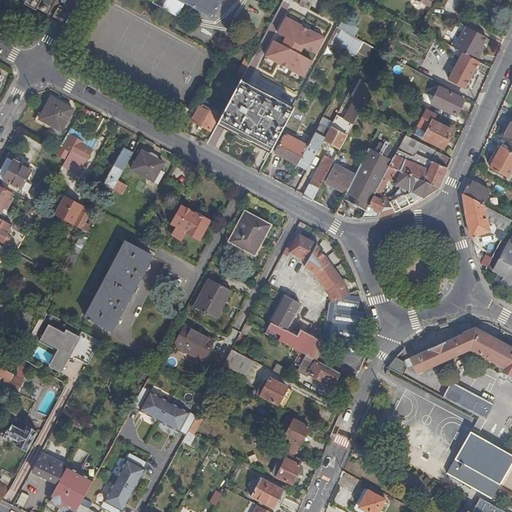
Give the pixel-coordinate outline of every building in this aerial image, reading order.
[(22,0),(46,12),(52,0),(22,0)] [(148,0),(164,8),(179,17),(186,3),(214,18),(223,0),(148,0)] [(311,49),(320,33),(288,16),(280,32),(288,37),(284,44),(275,39),(267,55),(299,71),(307,56),(299,52),(303,45),(311,49)] [(454,50),(462,54),(475,61),(482,48),(487,38),(466,27),(454,50)] [(338,28),(330,42),(356,56),(364,42),(344,32),(344,31),(338,28)] [(475,61),(478,62),(485,49),(482,48),(475,61)] [(465,89),(478,63),(478,62),(475,61),(462,54),(449,80),(465,89)] [(365,81),(375,86),(377,83),(384,69),(377,65),(370,80),(366,78),(365,81)] [(296,105),(242,79),(218,123),(271,151),(296,105)] [(325,157),(304,196),(313,201),(361,112),(375,86),(365,81),(356,97),(358,99),(346,121),(341,118),(337,116),(324,139),(324,141),(335,147),(328,159),(325,157)] [(454,116),(462,99),(438,87),(433,97),(438,99),(434,106),(454,116)] [(62,131),(74,110),(52,98),(44,112),(40,120),(55,127),(62,131)] [(210,128),(219,112),(201,102),(192,119),(210,128)] [(183,120),(189,110),(181,105),(175,116),(183,120)] [(94,111),(85,106),(80,114),(90,119),(94,111)] [(414,133),(443,147),(452,130),(433,121),(436,114),(426,109),(414,133)] [(53,130),(55,127),(40,120),(44,112),(42,111),(37,121),(53,130)] [(511,119),(501,139),(511,144),(511,119)] [(218,123),(217,125),(270,153),(271,151),(218,123)] [(300,159),(311,164),(324,141),(324,139),(314,133),(307,146),(300,159)] [(275,152),(297,164),(300,159),(307,146),(284,134),(275,152)] [(61,146),(64,148),(70,136),(68,135),(61,146)] [(72,151),(87,159),(90,154),(92,149),(83,144),(84,143),(71,135),(70,136),(64,148),(71,152),(72,151)] [(414,156),(421,143),(406,135),(398,149),(414,156)] [(342,200),(365,212),(375,192),(378,186),(383,178),(388,167),(392,161),(385,157),(388,151),(386,149),(388,146),(382,143),(380,146),(378,145),(375,152),(369,148),(353,179),(345,194),(342,200)] [(124,146),(114,165),(123,170),(133,151),(124,146)] [(511,170),(511,155),(495,146),(489,158),(493,160),(488,170),(507,179),(511,170)] [(60,147),(57,154),(65,159),(69,152),(60,147)] [(131,169),(153,181),(159,171),(163,162),(155,157),(148,154),(141,150),(131,169)] [(71,152),(62,166),(78,175),(87,159),(72,151),(71,152)] [(392,161),(388,167),(403,174),(437,188),(446,169),(451,158),(437,151),(432,163),(417,156),(413,163),(404,160),(403,163),(393,158),(392,161)] [(11,152),(0,172),(0,184),(18,194),(23,197),(30,183),(25,180),(31,169),(14,160),(16,155),(11,152)] [(325,183),(345,194),(353,179),(346,174),(348,171),(336,164),(325,183)] [(123,170),(114,165),(105,183),(114,187),(117,183),(123,170)] [(398,184),(403,174),(388,167),(383,178),(390,181),(398,184)] [(159,171),(153,181),(159,183),(164,174),(159,171)] [(389,203),(392,213),(418,202),(436,189),(437,188),(403,174),(398,184),(397,187),(401,190),(393,194),(396,200),(389,203)] [(378,186),(381,188),(385,190),(390,181),(383,178),(378,186)] [(114,187),(112,191),(121,197),(126,188),(117,183),(114,187)] [(465,186),(461,195),(481,206),(487,193),(472,185),(471,188),(465,186)] [(0,211),(2,208),(7,211),(14,198),(12,196),(13,193),(10,192),(0,186),(0,211)] [(365,212),(361,219),(376,219),(383,203),(385,197),(378,194),(375,192),(365,212)] [(496,229),(505,234),(511,222),(481,206),(461,195),(467,221),(472,243),(491,237),(487,222),(497,227),(496,229)] [(83,229),(89,232),(90,233),(95,222),(91,219),(88,223),(75,216),(81,204),(64,196),(54,214),(83,229)] [(383,203),(376,219),(392,213),(389,203),(383,203)] [(199,240),(210,220),(195,211),(195,212),(180,204),(170,224),(175,227),(171,234),(182,240),(186,232),(199,240)] [(255,254),(271,224),(246,211),(230,240),(255,254)] [(10,227),(12,224),(12,223),(0,217),(0,240),(2,241),(10,227)] [(12,224),(10,227),(26,235),(29,228),(14,220),(12,223),(12,224)] [(83,229),(72,251),(77,254),(89,232),(83,229)] [(317,246),(318,244),(300,235),(290,252),(308,261),(317,246)] [(501,284),(507,287),(511,277),(511,246),(509,244),(511,237),(510,236),(492,272),(503,278),(501,284)] [(111,331),(152,256),(125,241),(84,316),(87,318),(86,320),(89,321),(90,320),(111,331)] [(3,247),(0,244),(0,266),(0,267),(10,250),(3,247)] [(335,302),(350,294),(341,279),(317,246),(308,261),(305,267),(315,273),(327,289),(335,302)] [(72,251),(70,250),(63,263),(70,267),(77,254),(72,251)] [(301,274),(311,280),(315,273),(305,267),(301,274)] [(216,318),(231,290),(209,278),(194,306),(216,318)] [(286,294),(265,332),(269,334),(289,296),(286,294)] [(361,296),(350,294),(335,302),(328,305),(324,341),(323,346),(332,347),(331,353),(362,356),(364,340),(364,309),(364,304),(360,304),(361,296)] [(289,296),(269,334),(285,343),(291,332),(284,328),(299,301),(289,296)] [(252,325),(246,322),(240,333),(232,349),(237,352),(252,325)] [(64,335),(49,326),(41,340),(59,350),(50,368),(62,374),(80,339),(67,332),(64,335)] [(202,362),(212,341),(184,326),(172,347),(202,362)] [(291,332),(285,343),(304,353),(317,360),(323,349),(323,346),(324,341),(299,328),(295,334),(291,332)] [(511,348),(473,328),(409,357),(412,364),(416,372),(468,349),(504,369),(503,371),(511,375),(511,348)] [(232,349),(224,363),(247,375),(254,362),(237,352),(232,349)] [(323,349),(317,360),(326,365),(332,354),(331,353),(323,349)] [(334,383),(339,372),(326,365),(317,360),(304,353),(295,369),(307,375),(308,373),(323,381),(325,378),(334,383)] [(394,355),(386,367),(401,375),(406,367),(403,359),(394,355)] [(412,364),(409,357),(403,359),(406,367),(412,364)] [(0,367),(0,376),(5,379),(2,385),(6,387),(9,381),(12,375),(13,374),(0,367)] [(12,375),(9,381),(6,387),(2,394),(15,401),(19,394),(16,392),(22,381),(12,375)] [(264,388),(270,377),(267,376),(261,386),(264,388)] [(264,388),(261,395),(277,403),(287,387),(270,377),(264,388)] [(460,406),(469,389),(450,379),(442,396),(460,406)] [(292,390),(287,387),(277,403),(283,406),(292,390)] [(158,394),(148,388),(140,403),(145,405),(150,408),(150,409),(162,416),(162,415),(168,418),(172,420),(180,405),(170,400),(173,395),(161,388),(158,394)] [(493,401),(469,389),(460,406),(478,416),(482,418),(484,418),(493,401)] [(288,431),(285,436),(300,444),(309,428),(286,415),(279,426),(288,431)] [(476,429),(482,418),(478,416),(472,427),(476,429)] [(25,450),(36,430),(26,424),(23,429),(12,423),(7,431),(5,429),(1,429),(0,430),(0,433),(2,436),(4,436),(6,435),(17,441),(15,445),(25,450)] [(55,443),(61,431),(55,428),(49,439),(55,443)] [(445,473),(479,492),(481,487),(494,494),(511,459),(511,454),(468,432),(445,473)] [(300,444),(285,436),(280,447),(292,454),(295,455),(300,444)] [(149,451),(134,443),(129,453),(124,450),(117,462),(123,465),(117,475),(132,483),(135,478),(138,473),(145,461),(144,461),(147,455),(149,451)] [(53,482),(62,465),(42,454),(32,471),(53,482)] [(300,464),(303,460),(295,455),(292,454),(290,459),(285,456),(276,474),(293,483),(302,465),(300,464)] [(79,503),(91,482),(64,469),(47,500),(55,504),(57,500),(62,502),(76,509),(79,503)] [(132,483),(117,475),(112,485),(106,482),(100,494),(106,497),(100,507),(109,511),(116,511),(118,511),(121,505),(128,494),(127,493),(130,488),(132,483)] [(282,493),(284,489),(260,478),(250,499),(273,510),(278,502),(282,493)] [(481,487),(479,492),(491,498),(494,494),(481,487)] [(362,500),(367,491),(362,488),(351,509),(355,511),(364,511),(360,510),(357,508),(362,500)] [(217,490),(213,498),(218,500),(222,492),(217,490)] [(377,511),(384,500),(367,491),(362,500),(365,502),(360,510),(364,511),(377,511)] [(504,511),(478,498),(469,511),(468,511),(464,509),(462,511),(504,511)] [(74,511),(85,511),(88,508),(79,503),(76,509),(74,511)]
